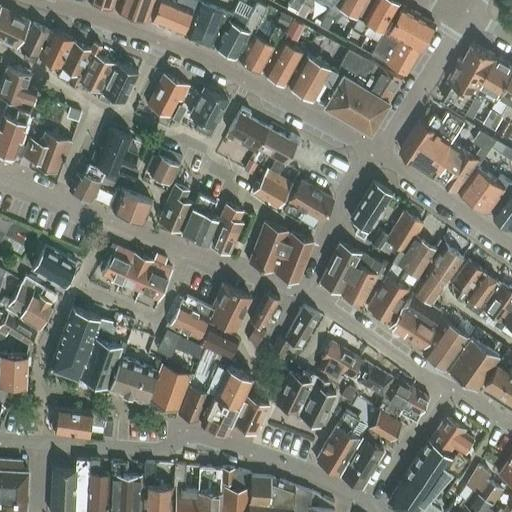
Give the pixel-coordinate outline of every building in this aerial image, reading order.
[(117,0),(115,7),(150,19),(157,0),(117,0)] [(172,0),(157,0),(150,19),(153,21),(155,24),(159,25),(163,24),(182,32),(185,33),(198,0),(187,0),(185,5),(172,0)] [(231,13),(198,0),(185,33),(210,43),(214,45),(231,13)] [(288,0),(286,3),(287,4),(286,6),(295,11),(296,8),(300,0),(288,0)] [(295,11),(304,16),(310,5),(309,5),(311,0),(317,0),(327,5),(330,2),(330,0),(300,0),(296,8),(295,11)] [(325,13),(319,24),(326,28),(333,17),(335,18),(341,8),(356,16),(364,0),(337,0),(335,4),(330,2),(327,5),(324,12),(325,13)] [(371,0),(361,19),(356,16),(350,27),(361,32),(367,22),(382,30),(398,2),(394,0),(371,0)] [(233,9),(231,13),(214,45),(235,56),(238,58),(255,27),(266,6),(256,1),(247,17),(233,9)] [(398,2),(382,30),(376,41),(369,53),(404,72),(417,49),(417,50),(433,22),(398,2)] [(0,37),(16,45),(28,19),(0,6),(0,37)] [(281,11),(276,21),(287,27),(293,17),(281,11)] [(293,17),(287,27),(297,32),(301,21),(293,17)] [(31,21),(19,47),(25,49),(22,56),(32,61),(45,34),(47,28),(31,21)] [(255,27),(238,58),(263,71),(281,39),(285,31),(274,25),(269,34),(255,27)] [(47,28),(45,34),(48,35),(38,56),(58,65),(72,37),(51,27),(50,30),(47,28)] [(281,39),(263,71),(284,82),(287,84),(305,52),(302,50),(281,39)] [(90,47),(89,47),(73,40),(61,66),(73,72),(77,74),(84,59),(90,47)] [(87,61),(81,76),(78,80),(98,90),(112,61),(96,53),(100,44),(93,40),(89,47),(90,47),(84,59),(87,61)] [(465,111),(495,55),(472,42),(463,58),(460,56),(447,80),(453,83),(444,99),(465,111)] [(347,47),(335,69),(317,100),(366,129),(370,128),(400,78),(367,58),(347,47)] [(317,100),(335,69),(305,52),(287,84),(292,86),(293,89),(298,92),(300,91),(317,100)] [(511,64),(495,55),(465,111),(473,115),(487,91),(486,90),(487,87),(499,94),(511,70),(511,64)] [(97,98),(108,103),(112,96),(122,101),(137,70),(115,60),(97,98)] [(0,95),(19,102),(20,100),(31,104),(36,89),(25,85),(30,69),(13,63),(12,67),(6,65),(0,84),(0,95)] [(511,70),(499,94),(510,100),(502,114),(503,115),(495,128),(502,132),(511,113),(511,70)] [(188,84),(162,71),(146,103),(168,114),(176,98),(180,100),(188,84)] [(77,74),(73,72),(68,82),(76,85),(78,80),(81,76),(77,74)] [(226,99),(202,86),(189,113),(199,118),(194,127),(208,134),(226,99)] [(256,146),(267,126),(247,115),(250,110),(240,105),(227,130),(243,139),(241,143),(251,148),(253,145),(256,146)] [(176,107),(171,118),(178,122),(183,111),(176,107)] [(3,114),(0,121),(0,151),(14,156),(18,143),(18,142),(29,112),(17,108),(14,118),(3,114)] [(450,139),(451,140),(463,118),(449,109),(443,118),(435,112),(427,124),(420,119),(400,149),(434,172),(446,153),(443,151),(450,139)] [(490,110),(484,121),(490,125),(496,114),(490,110)] [(511,113),(502,132),(509,136),(511,130),(511,113)] [(267,126),(256,146),(275,157),(284,162),(298,138),(299,137),(290,132),(287,137),(267,126)] [(94,150),(90,160),(116,172),(118,173),(122,163),(131,167),(131,166),(136,153),(126,149),(131,136),(109,127),(99,152),(94,150)] [(66,153),(71,139),(67,138),(67,137),(45,129),(40,140),(29,136),(25,146),(22,155),(33,159),(32,163),(55,171),(59,159),(63,161),(66,153)] [(479,129),(472,140),(481,145),(473,155),(480,159),(481,160),(496,138),(479,129)] [(473,155),(451,140),(450,139),(443,151),(446,153),(434,172),(459,189),(477,165),(481,160),(480,160),(473,155)] [(18,143),(14,156),(21,158),(22,155),(25,146),(18,143)] [(149,170),(148,171),(169,181),(178,162),(165,156),(167,149),(160,146),(155,156),(149,170)] [(167,149),(165,156),(178,162),(181,156),(167,149)] [(151,154),(145,168),(149,170),(155,156),(151,154)] [(275,157),(269,169),(276,173),(284,162),(275,157)] [(247,162),(243,169),(249,173),(250,173),(254,166),(256,162),(249,158),(247,162)] [(88,161),(83,171),(81,175),(77,173),(69,188),(91,199),(101,180),(99,179),(104,170),(88,161)] [(118,173),(133,180),(138,169),(131,166),(131,167),(122,163),(118,173)] [(477,165),(459,189),(460,189),(463,192),(463,194),(467,198),(470,196),(480,204),(480,206),(484,210),(487,208),(488,209),(491,212),(507,190),(509,187),(511,182),(500,173),(496,179),(477,165)] [(256,179),(250,190),(278,205),(282,207),(283,208),(294,190),(288,187),(291,182),(276,173),(269,169),(267,168),(266,167),(260,178),(258,181),(256,179)] [(291,182),(288,187),(294,190),(300,178),(301,179),(302,177),(296,174),(291,182)] [(120,177),(116,186),(119,188),(119,187),(129,191),(132,182),(120,177)] [(319,218),(331,197),(301,179),(300,178),(294,190),(283,208),(282,210),(297,219),(303,208),(319,218)] [(390,192),(373,181),(350,218),(359,224),(353,232),(362,238),(390,192)] [(180,232),(192,202),(183,198),(188,188),(174,182),(161,211),(157,209),(155,215),(159,217),(157,222),(180,232)] [(119,187),(119,188),(116,186),(108,205),(112,207),(111,208),(114,209),(114,211),(122,214),(124,213),(142,220),(150,199),(119,187)] [(507,190),(491,212),(495,214),(498,216),(498,219),(504,223),(506,222),(511,226),(511,189),(509,187),(507,190)] [(192,202),(180,232),(207,243),(218,218),(208,213),(214,199),(204,194),(197,191),(192,202)] [(218,218),(207,243),(228,252),(242,221),(237,219),(242,209),(225,202),(218,218)] [(404,251),(414,234),(422,221),(403,209),(385,239),(399,247),(404,251)] [(300,266),(301,267),(312,239),(263,220),(248,261),(270,270),(272,266),(291,274),(298,271),(300,266)] [(378,228),(370,242),(374,244),(379,247),(387,233),(378,228)] [(396,253),(391,260),(405,268),(418,275),(435,247),(414,234),(404,251),(399,247),(396,253)] [(438,250),(426,268),(445,281),(462,255),(440,239),(435,247),(438,250)] [(133,251),(124,248),(111,241),(97,265),(104,268),(101,273),(120,281),(133,251)] [(354,261),(359,251),(338,241),(318,282),(339,292),(354,261)] [(61,286),(75,261),(44,243),(30,267),(61,286)] [(152,260),(133,251),(120,281),(138,289),(152,260)] [(354,261),(339,292),(361,303),(380,265),(382,261),(381,261),(367,255),(359,251),(354,261)] [(154,253),(152,260),(161,264),(164,258),(154,253)] [(460,301),(464,295),(463,293),(481,268),(467,258),(451,281),(461,289),(455,298),(460,301)] [(161,264),(152,260),(138,289),(158,298),(171,268),(161,264)] [(425,269),(411,290),(430,303),(445,281),(426,268),(425,269)] [(482,269),(464,295),(469,298),(464,304),(476,312),(498,280),(482,269)] [(380,285),(367,306),(388,319),(407,287),(397,281),(384,273),(378,284),(380,285)] [(18,316),(38,281),(25,274),(11,300),(3,296),(0,301),(0,304),(9,310),(18,316)] [(498,280),(476,312),(484,318),(487,314),(488,312),(491,314),(497,318),(500,320),(511,303),(511,285),(510,284),(507,286),(498,280)] [(55,291),(38,281),(18,316),(37,326),(37,327),(53,300),(51,299),(55,291)] [(214,305),(213,308),(209,316),(234,327),(249,295),(222,282),(212,303),(214,305)] [(249,320),(255,324),(258,325),(260,320),(264,323),(275,303),(276,303),(279,296),(267,291),(263,293),(249,320)] [(405,300),(400,308),(409,313),(416,318),(430,326),(440,309),(430,303),(411,292),(405,300)] [(166,321),(164,326),(166,327),(179,333),(181,329),(197,337),(199,333),(201,334),(202,331),(200,330),(204,322),(208,315),(209,316),(213,308),(186,294),(184,298),(182,297),(181,297),(168,323),(166,321)] [(511,303),(500,320),(504,324),(511,329),(511,303)] [(272,347),(283,353),(289,341),(299,347),(318,313),(302,304),(284,337),(278,334),(272,347)] [(105,333),(110,335),(115,322),(98,316),(99,316),(71,306),(49,366),(78,376),(92,339),(100,341),(102,342),(105,333)] [(400,308),(388,327),(404,337),(416,318),(409,313),(400,308)] [(9,310),(0,324),(0,331),(5,335),(8,331),(28,343),(36,330),(35,329),(37,326),(18,316),(9,310)] [(416,318),(404,337),(422,348),(434,329),(430,326),(416,318)] [(466,334),(445,319),(422,353),(444,368),(466,334)] [(198,343),(204,345),(227,356),(236,337),(208,323),(198,343)] [(258,325),(255,324),(246,338),(256,344),(265,330),(258,325)] [(161,338),(156,348),(163,352),(165,353),(169,355),(179,333),(166,327),(166,328),(161,338)] [(92,339),(78,376),(79,376),(79,375),(106,385),(121,344),(110,340),(111,336),(110,335),(105,333),(102,342),(100,341),(92,339)] [(483,383),(494,365),(491,363),(497,354),(470,336),(447,370),(474,388),(479,380),(483,383)] [(350,374),(360,357),(330,340),(320,358),(321,358),(316,367),(336,378),(341,369),(350,374)] [(227,356),(204,345),(195,369),(190,382),(189,381),(177,409),(176,411),(196,419),(209,390),(210,389),(213,390),(225,364),(227,356)] [(189,350),(185,361),(195,364),(199,353),(189,350)] [(0,399),(1,401),(8,383),(25,384),(26,353),(0,352),(0,399)] [(118,355),(107,386),(145,399),(156,368),(159,361),(154,359),(151,366),(118,355)] [(360,357),(350,374),(349,375),(380,392),(382,393),(382,392),(391,375),(360,357)] [(161,362),(148,398),(177,409),(189,381),(190,382),(195,369),(181,363),(179,368),(162,362),(161,362)] [(225,364),(213,390),(238,401),(247,382),(251,375),(229,365),(225,364)] [(511,375),(495,364),(494,365),(483,383),(482,384),(511,403),(511,375)] [(313,382),(317,374),(316,374),(304,368),(300,375),(287,369),(273,400),(298,412),(312,381),(313,382)] [(312,381),(298,412),(297,414),(319,424),(334,392),(323,386),(327,379),(317,374),(313,382),(312,381)] [(382,397),(377,405),(394,415),(396,412),(397,409),(410,385),(393,376),(384,393),(382,397)] [(356,388),(348,384),(348,385),(345,386),(340,394),(350,399),(356,388)] [(428,395),(410,385),(397,409),(415,418),(428,395)] [(238,401),(212,392),(199,419),(225,429),(238,401)] [(254,432),(268,402),(246,393),(244,392),(230,421),(254,432)] [(399,420),(393,416),(379,407),(356,394),(351,404),(360,410),(356,417),(368,425),(377,430),(388,437),(399,420)] [(104,420),(105,413),(57,406),(56,417),(52,416),(51,427),(54,428),(54,430),(88,435),(90,423),(104,425),(104,420)] [(330,435),(315,459),(338,472),(358,436),(350,431),(346,429),(354,416),(344,410),(340,407),(335,415),(340,417),(330,435)] [(446,414),(429,439),(448,452),(452,445),(462,452),(472,437),(462,430),(465,426),(464,426),(446,414)] [(104,425),(102,434),(110,435),(112,421),(104,420),(104,425)] [(358,436),(338,472),(340,473),(361,485),(382,447),(370,440),(377,430),(368,425),(361,438),(358,436)] [(423,445),(386,500),(403,511),(414,511),(420,503),(451,470),(445,466),(453,455),(448,452),(429,439),(428,438),(423,445)] [(497,462),(504,449),(494,443),(486,456),(497,462)] [(511,488),(511,448),(497,472),(511,481),(511,487),(511,488)] [(75,456),(74,468),(51,467),(49,511),(85,511),(86,496),(88,457),(75,456)] [(88,457),(86,496),(85,511),(105,511),(107,471),(99,471),(99,458),(88,457)] [(0,510),(25,511),(27,469),(20,469),(20,459),(0,458),(0,510)] [(110,459),(109,472),(110,472),(107,511),(137,511),(139,474),(126,473),(127,459),(110,459)] [(154,479),(154,461),(143,461),(141,511),(169,511),(171,485),(156,484),(156,479),(154,479)] [(194,511),(197,487),(183,486),(185,463),(174,462),(173,485),(174,485),(172,511),(194,511)] [(464,493),(461,498),(466,501),(482,511),(484,511),(492,501),(501,488),(484,476),(488,471),(478,464),(477,463),(464,482),(466,483),(474,489),(473,490),(469,496),(464,493)] [(197,487),(194,511),(217,511),(220,480),(221,465),(198,464),(197,487)] [(245,511),(245,509),(247,509),(250,473),(250,471),(234,466),(221,465),(220,480),(223,480),(221,511),(245,511)] [(245,509),(245,511),(306,511),(308,504),(306,504),(308,489),(294,483),(271,475),(250,473),(247,509),(245,509)] [(318,494),(308,489),(306,504),(308,504),(306,511),(333,511),(334,507),(316,505),(318,494)] [(511,511),(511,495),(503,510),(506,511),(511,511)] [(459,507),(455,511),(482,511),(466,501),(461,498),(456,505),(459,507)]
